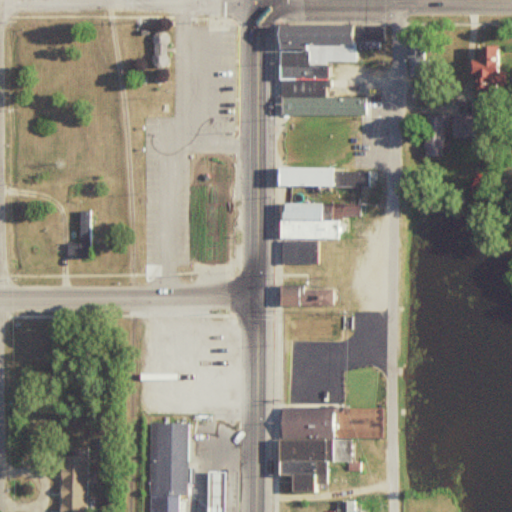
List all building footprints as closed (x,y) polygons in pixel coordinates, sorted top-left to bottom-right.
[(278,116),(364,115),(364,97),(326,98),(326,63),(353,62),(353,42),(382,41),(382,26),(277,27),(278,116)] [(164,33),(150,33),(150,67),(164,67),(164,33)] [(495,47),(476,47),(477,62),(468,62),(468,76),(474,76),(474,95),(496,95),(495,47)] [(419,75),(423,67),(413,61),(409,68),(419,75)] [(449,114),(449,139),(479,139),(479,114),(449,114)] [(425,116),(426,149),(444,148),(443,116),(425,116)] [(274,187),(366,187),(366,169),(274,169),(274,187)] [(278,204),(278,239),(337,239),(337,221),(356,221),(356,204),(278,204)] [(77,244),(65,244),(65,259),(89,259),(89,212),(77,212),(77,244)] [(315,264),(315,242),(279,242),(279,264),(315,264)] [(277,307),(329,307),(330,287),(278,287),(277,307)] [(276,476),(289,476),(289,491),(315,491),(315,483),(324,483),(324,460),(332,460),(332,407),(276,407),(276,476)] [(149,420),(147,511),(178,511),(178,492),(186,492),(186,481),(191,481),(191,465),(186,465),(187,420),(149,420)] [(57,511),(84,511),(85,447),(67,447),(67,454),(58,454),(57,511)] [(204,505),(221,505),(222,468),(204,468),(204,505)]
